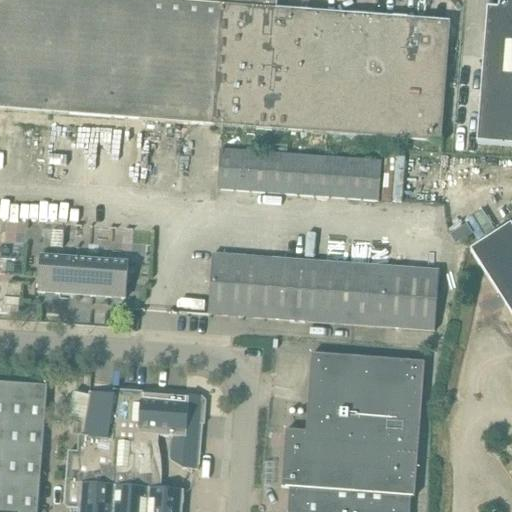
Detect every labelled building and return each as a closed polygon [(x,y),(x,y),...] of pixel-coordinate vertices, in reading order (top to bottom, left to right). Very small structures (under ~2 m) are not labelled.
[(0,0),(0,110),(442,144),(451,23),(277,10),(278,0),(0,0)] [(488,10),(477,145),(511,147),(511,0),(501,0),(500,4),(499,11),(488,10)] [(379,202),(382,162),(221,151),(218,191),(379,202)] [(511,224),(470,251),(511,315),(511,224)] [(468,226),(450,236),(456,247),(474,236),(468,226)] [(435,333),(437,313),(440,272),(213,256),(209,316),(435,333)] [(126,300),(128,280),(129,265),(41,258),(39,293),(126,300)] [(425,364),(312,355),(306,433),(286,431),(282,489),(290,489),(289,503),(408,511),(409,511),(410,499),(415,499),(425,364)] [(0,511),(38,511),(46,406),(48,386),(47,386),(47,387),(0,383),(0,511)] [(69,455),(66,507),(71,510),(79,511),(78,511),(182,511),(184,492),(161,490),(162,481),(162,476),(162,471),(159,464),(158,459),(157,457),(155,452),(154,447),(154,439),(154,437),(171,438),(169,460),(184,470),(199,471),(202,426),(205,426),(207,402),(203,398),(189,397),(189,400),(144,396),(144,394),(114,391),(114,397),(90,395),(83,437),(80,437),(78,456),(69,455)] [(408,511),(289,503),(288,511),(408,511)]
